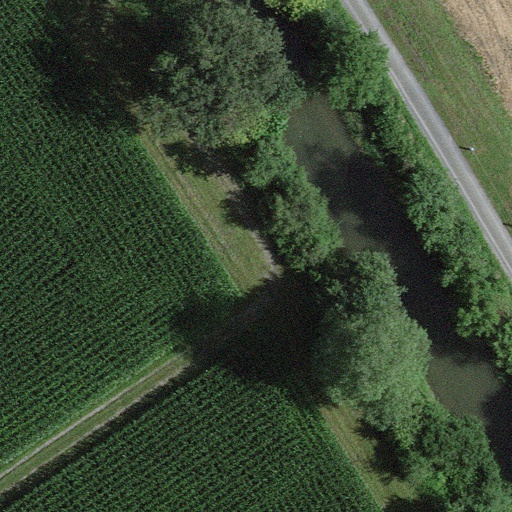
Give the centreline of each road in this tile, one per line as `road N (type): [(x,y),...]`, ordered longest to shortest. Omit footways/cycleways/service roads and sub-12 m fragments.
road 1 (track): [(0,494),(279,302),(287,282),(282,262),(105,0)]
road 2 (track): [(511,304),(325,0)]
